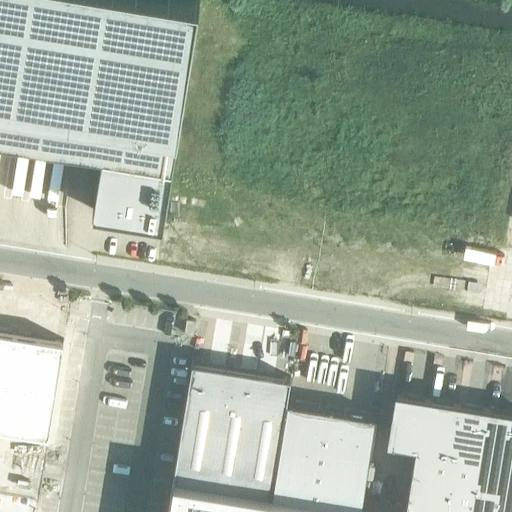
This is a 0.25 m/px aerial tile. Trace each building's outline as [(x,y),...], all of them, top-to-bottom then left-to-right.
[(0,0),(0,133),(63,144),(75,146),(76,146),(102,150),(93,210),(164,221),(215,229),(225,170),(366,193),(356,252),(428,264),(438,205),(511,217),(511,50),(464,43),(392,31),(251,8),(202,0),(0,0)] [(0,327),(0,376),(8,378),(15,330),(0,327)] [(39,334),(15,330),(8,378),(31,382),(39,334)] [(56,386),(64,338),(39,334),(31,382),(56,386)] [(174,475),(271,491),(290,376),(192,360),(174,475)] [(31,382),(8,378),(0,425),(24,429),(31,382)] [(24,429),(48,433),(56,386),(31,382),(24,429)] [(511,511),(511,411),(398,393),(390,441),(416,446),(404,511),(511,511)] [(362,506),(377,413),(287,398),(272,491),(362,506)] [(399,511),(173,476),(167,511),(399,511)]
